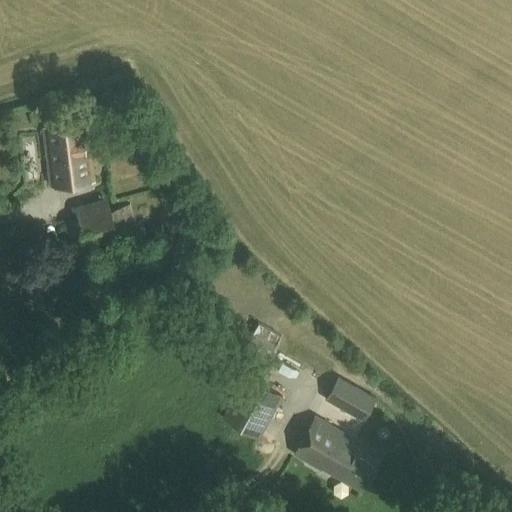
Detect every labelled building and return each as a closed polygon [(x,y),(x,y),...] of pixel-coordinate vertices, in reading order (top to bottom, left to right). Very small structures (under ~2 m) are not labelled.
[(50,185),(94,180),(87,122),(43,127),(50,185)] [(62,223),(78,267),(124,253),(117,232),(138,227),(130,203),(110,208),(107,196),(75,205),(77,218),(62,223)] [(281,395),(247,375),(222,418),(257,438),(281,395)] [(362,419),(375,397),(338,376),(325,398),(362,419)] [(363,489),(384,451),(317,413),(296,451),(363,489)]
